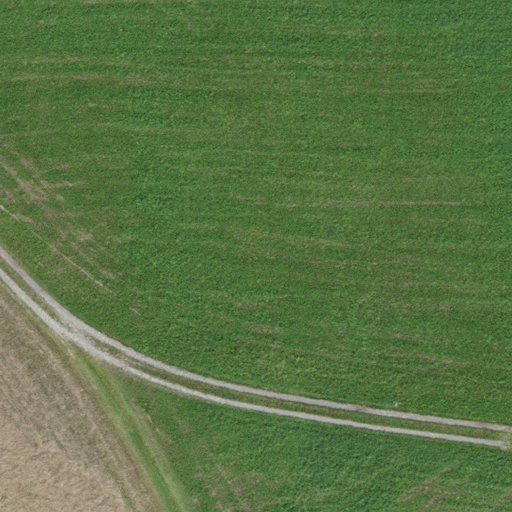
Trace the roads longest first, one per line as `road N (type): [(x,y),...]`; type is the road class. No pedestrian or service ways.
road 1 (track): [(0,251),(87,348),(255,399),(511,437)]
road 2 (track): [(87,348),(165,511)]
